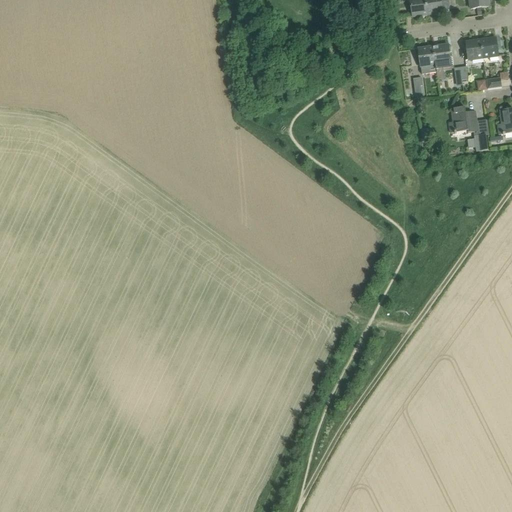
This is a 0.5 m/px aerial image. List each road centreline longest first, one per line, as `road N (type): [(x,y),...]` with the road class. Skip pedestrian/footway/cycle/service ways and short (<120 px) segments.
road 1 (track): [(301,502),(413,329)]
road 2 (track): [(413,329),(511,189)]
